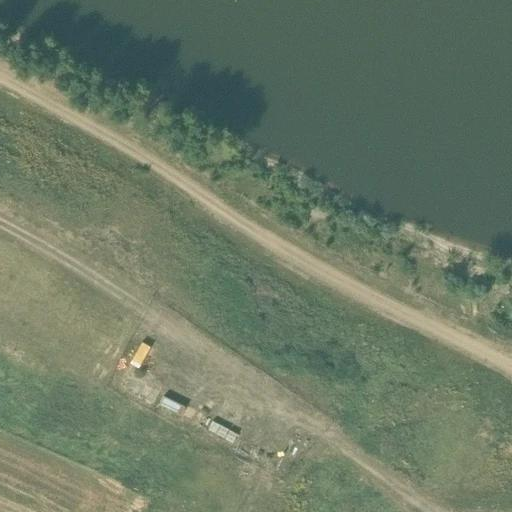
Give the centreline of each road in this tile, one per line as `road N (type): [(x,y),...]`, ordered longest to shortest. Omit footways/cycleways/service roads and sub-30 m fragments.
road 1 (track): [(511,364),(262,254),(70,123),(0,86)]
road 2 (track): [(0,219),(145,309),(293,418)]
road 3 (track): [(420,511),(293,418),(241,511)]
